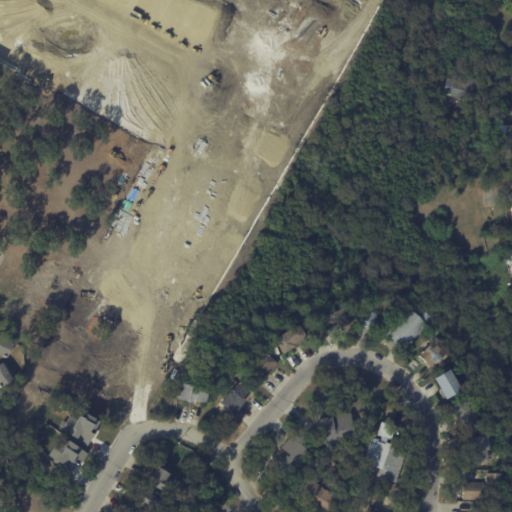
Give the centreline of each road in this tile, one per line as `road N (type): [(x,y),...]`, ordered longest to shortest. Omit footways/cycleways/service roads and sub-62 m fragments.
road 1 (residential): [(222,461),(321,360),(368,358)]
road 2 (residential): [(427,511),(429,422),(398,377),(368,358)]
road 3 (residential): [(152,427),(200,440),(260,511)]
road 4 (residential): [(66,0),(193,64)]
